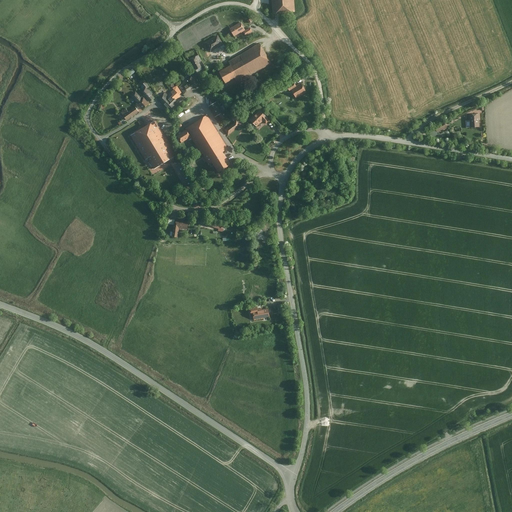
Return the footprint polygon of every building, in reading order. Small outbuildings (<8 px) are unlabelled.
[(293,0),(272,0),(273,14),(295,13),(293,0)] [(240,23),(228,29),(233,37),(242,32),(244,31),(240,23)] [(245,36),(251,32),(249,28),(244,31),(242,32),(245,36)] [(217,33),(204,41),(210,50),(223,42),(217,33)] [(229,63),(219,69),(227,83),(235,78),(237,82),(271,62),(259,42),(227,60),(229,63)] [(198,55),(191,59),(197,70),(204,66),(198,55)] [(189,83),(184,86),(188,92),(200,84),(193,73),(186,78),(189,83)] [(295,81),(286,86),(290,92),(292,90),(296,98),(307,92),(302,83),(298,85),(295,81)] [(144,86),(140,90),(150,102),(156,98),(144,86)] [(169,89),(159,98),(168,107),(179,98),(169,89)] [(143,108),(148,103),(138,92),(132,96),(143,108)] [(217,101),(208,107),(215,117),(217,115),(222,122),(230,116),(226,110),(223,111),(217,101)] [(126,108),(121,111),(126,118),(138,109),(135,105),(127,111),(126,108)] [(261,109),(250,118),(257,126),(263,120),(266,122),(270,119),(261,109)] [(479,112),(468,112),(469,127),(481,127),(479,112)] [(207,115),(185,128),(186,130),(176,137),(180,144),(191,137),(207,164),(209,163),(216,175),(230,166),(222,153),(228,150),(207,115)] [(149,123),(129,136),(144,161),(147,160),(153,170),(175,157),(165,141),(163,138),(152,121),(149,123)] [(237,122),(225,130),(229,135),(241,127),(237,122)] [(441,137),(451,135),(449,128),(450,128),(449,125),(438,128),(441,137)] [(433,137),(439,135),(437,129),(431,131),(433,137)] [(189,220),(173,220),(172,236),(181,236),(181,230),(188,230),(189,220)] [(250,314),(258,313),(258,309),(263,308),(263,304),(255,305),(255,309),(249,309),(250,314)] [(263,308),(258,309),(258,313),(259,319),(271,318),(270,308),(263,308)]
